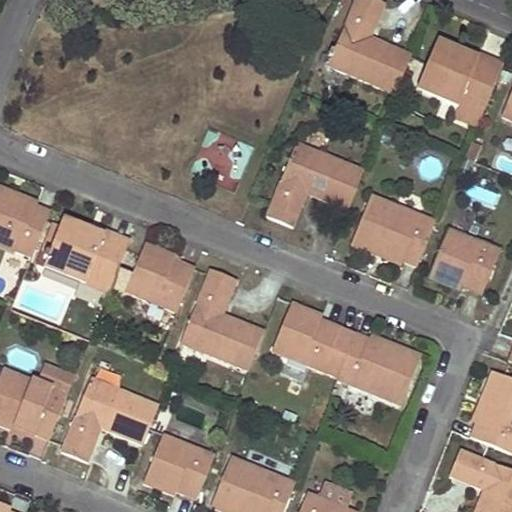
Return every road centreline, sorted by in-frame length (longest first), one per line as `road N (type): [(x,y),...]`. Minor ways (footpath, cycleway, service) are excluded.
road 1 (residential): [(0,143),(455,337),(456,365),(398,511)]
road 2 (residential): [(115,511),(0,465)]
